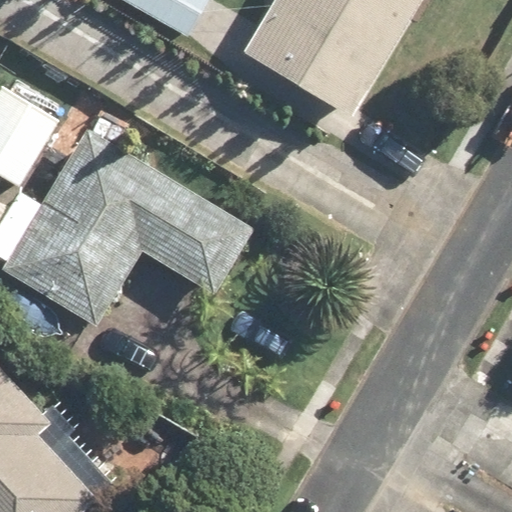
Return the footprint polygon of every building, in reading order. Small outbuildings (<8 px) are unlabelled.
[(124,0),(189,38),(211,0),(124,0)] [(273,0),(245,47),(355,114),(424,0),(273,0)] [(3,84),(0,89),(0,174),(22,187),(62,118),(3,84)] [(2,271),(98,327),(142,251),(217,295),(257,227),(85,127),(2,271)] [(0,364),(0,511),(85,511),(113,487),(0,364)]
